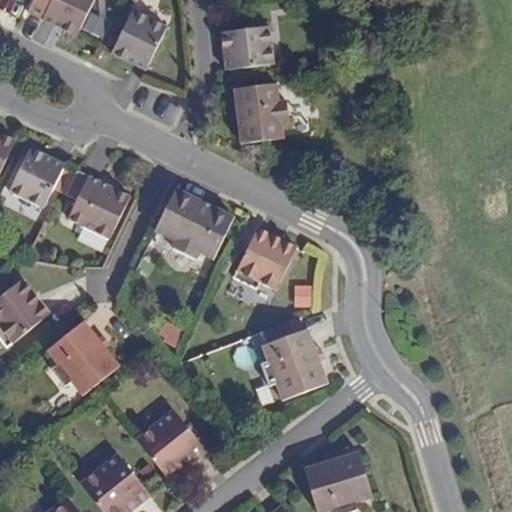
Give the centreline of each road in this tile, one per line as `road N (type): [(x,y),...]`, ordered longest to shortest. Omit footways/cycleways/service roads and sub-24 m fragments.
road 1 (residential): [(178,151),(350,242),(363,264),(367,333),(385,369)]
road 2 (residential): [(385,369),(202,511)]
road 3 (residential): [(385,369),(425,418),(454,511)]
road 4 (residential): [(178,151),(200,88),(194,0)]
road 5 (residential): [(108,288),(178,151)]
road 6 (residential): [(93,113),(77,75),(0,38)]
